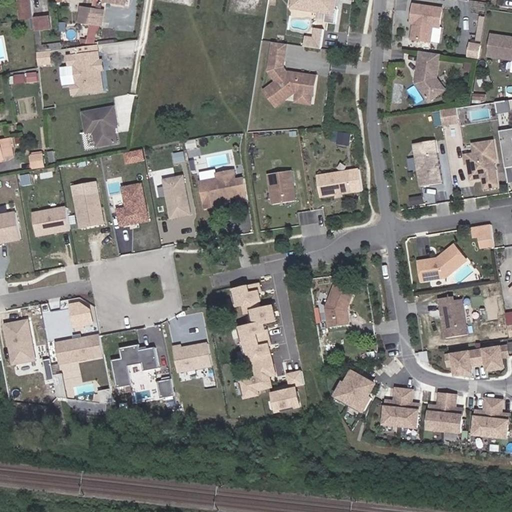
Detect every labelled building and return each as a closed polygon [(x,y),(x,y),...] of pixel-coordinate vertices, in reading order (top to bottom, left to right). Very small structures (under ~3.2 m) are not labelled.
[(19,0),(23,20),(34,19),(31,0),(19,0)] [(292,0),(291,8),(317,11),(318,8),(326,9),(326,13),(324,23),(334,25),(337,10),(333,9),(335,2),(333,2),(333,0),(292,0)] [(442,7),(414,2),(411,20),(414,21),(416,21),(415,24),(413,26),(411,36),(429,39),(432,24),(439,25),(442,7)] [(92,22),(100,23),(102,24),(104,12),(94,10),(92,22)] [(37,31),(41,31),(51,29),(49,20),(36,22),(37,31)] [(92,26),(92,33),(98,34),(100,23),(92,22),(92,26)] [(304,46),(322,49),(325,30),(317,29),(315,39),(305,37),(304,46)] [(511,36),(491,34),(488,55),(511,58),(511,36)] [(63,51),(62,42),(43,44),(39,45),(40,54),(63,51)] [(288,44),(275,42),(270,72),(278,83),(266,92),(278,107),(296,93),(299,94),(314,96),(315,96),(318,77),(302,75),(299,77),(296,76),(294,74),(290,73),(289,74),(284,68),(288,44)] [(481,44),(471,42),(469,56),(479,57),(481,44)] [(98,43),(71,48),(72,53),(99,49),(98,43)] [(442,52),(423,49),(418,75),(420,77),(419,80),(417,81),(430,99),(446,88),(438,77),(442,52)] [(100,53),(69,57),(71,68),(77,67),(79,85),(73,86),(74,96),(105,92),(102,72),(99,70),(99,66),(101,63),(100,53)] [(463,69),(471,71),(472,63),(464,61),(463,69)] [(39,72),(15,75),(16,82),(40,79),(39,72)] [(314,96),(299,94),(298,102),(313,104),(314,96)] [(498,101),(499,111),(509,110),(508,100),(498,101)] [(114,106),(84,112),(87,131),(95,130),(97,145),(117,141),(114,126),(113,117),(116,116),(114,106)] [(459,107),(443,109),(445,125),(461,122),(459,107)] [(338,136),(350,139),(353,130),(341,126),(338,136)] [(511,129),(502,131),(508,167),(511,166),(511,129)] [(488,188),(501,186),(497,161),(500,160),(496,140),(475,143),(477,152),(478,160),(471,161),(474,179),(486,177),(488,188)] [(15,141),(5,143),(8,161),(18,159),(15,141)] [(129,151),(131,161),(150,158),(148,147),(129,151)] [(188,149),(178,151),(180,159),(189,158),(188,149)] [(440,152),(419,155),(424,186),(445,182),(440,152)] [(471,161),(478,160),(477,152),(468,153),(469,162),(471,161)] [(37,158),(38,168),(48,167),(47,156),(37,158)] [(270,171),(275,202),(298,198),(293,168),(270,171)] [(352,168),(321,173),(324,194),(339,192),(344,191),(355,189),(352,168)] [(202,181),(207,206),(223,203),(222,198),(240,194),(235,169),(218,173),(219,177),(202,181)] [(184,173),(164,177),(171,216),(192,212),(184,173)] [(101,180),(77,184),(85,226),(108,221),(101,180)] [(152,217),(146,181),(128,185),(131,205),(122,207),(125,222),(134,221),(152,217)] [(425,195),(413,198),(414,205),(426,203),(425,195)] [(70,204),(36,210),(40,232),(74,226),(70,204)] [(19,209),(0,212),(0,239),(3,239),(24,235),(19,209)] [(496,243),(494,231),(480,233),(483,246),(496,243)] [(439,258),(420,261),(423,280),(447,276),(468,259),(456,245),(439,258)] [(241,329),(243,337),(246,352),(276,346),(273,331),(268,332),(267,325),(280,323),(276,306),(264,309),(261,309),(260,305),(264,304),(262,294),(266,294),(264,285),(260,286),(257,287),(249,288),(243,289),(236,291),(240,309),(247,307),(248,316),(255,315),(257,325),(241,329)] [(328,308),(331,328),(350,325),(348,310),(355,292),(337,285),(328,308)] [(441,298),(448,337),(469,334),(463,298),(455,299),(454,296),(441,298)] [(73,302),(77,321),(94,318),(92,307),(82,300),(73,302)] [(31,318),(9,321),(16,361),(38,357),(31,318)] [(103,332),(60,340),(64,360),(107,352),(103,332)] [(177,348),(181,369),(215,363),(211,341),(185,346),(185,343),(177,345),(177,348)] [(125,353),(126,358),(116,360),(121,387),(136,385),(132,365),(146,363),(147,371),(163,368),(161,360),(160,352),(159,347),(144,350),(143,344),(124,348),(125,353)] [(509,345),(449,355),(450,362),(456,361),(457,364),(458,374),(475,372),(474,364),(489,362),(490,369),(507,366),(505,356),(504,353),(510,352),(509,345)] [(244,383),(248,401),(264,398),(263,393),(277,390),(275,379),(279,378),(272,346),(246,352),(252,381),(244,383)] [(53,356),(46,358),(49,376),(57,375),(56,372),(53,356)] [(354,370),(347,383),(350,384),(357,372),(354,370)] [(57,375),(60,394),(68,395),(64,373),(64,371),(56,372),(57,375)] [(158,373),(159,380),(171,378),(170,371),(158,373)] [(339,396),(365,410),(372,397),(369,395),(376,383),(357,372),(350,384),(347,383),(339,396)] [(309,387),(306,373),(291,376),(293,390),(274,395),(279,416),(304,410),(300,389),(309,387)] [(175,379),(162,381),(165,397),(178,394),(175,379)] [(369,395),(372,397),(379,385),(376,383),(369,395)] [(113,386),(100,389),(103,399),(115,401),(113,386)] [(389,400),(387,423),(420,427),(422,404),(414,403),(415,390),(399,388),(397,401),(389,400)] [(463,431),(466,409),(458,408),(459,395),(443,393),(441,406),(433,405),(431,428),(463,431)] [(505,399),(489,398),(487,411),(479,410),(477,433),(510,436),(511,415),(511,413),(504,412),(505,399)]
